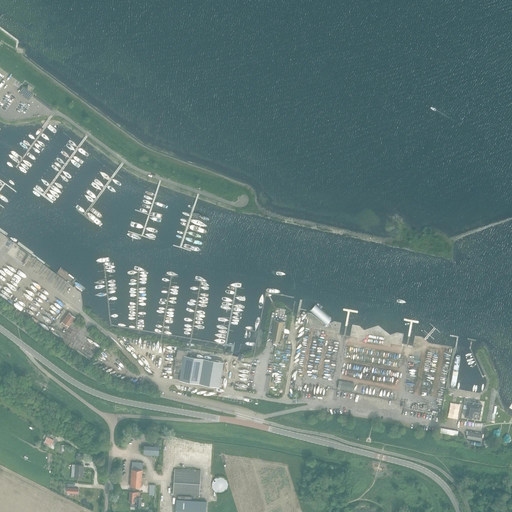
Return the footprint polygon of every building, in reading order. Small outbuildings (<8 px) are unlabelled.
[(22,86),(18,92),(28,100),(32,94),(30,92),(33,88),(28,84),(25,88),(22,86)] [(314,305),(309,311),(326,325),(331,319),(314,305)] [(67,328),(75,317),(68,312),(60,323),(67,328)] [(282,344),(286,322),(273,319),(272,323),(275,323),(272,336),(269,335),(269,339),(273,339),(272,342),(282,344)] [(175,367),(173,377),(179,378),(179,380),(195,382),(219,386),(223,362),(199,358),(186,355),(187,351),(177,349),(176,356),(175,356),(174,359),(176,359),(174,367),(175,367)] [(352,390),(354,384),(342,382),(341,388),(352,390)] [(479,419),(482,404),(467,402),(465,417),(479,419)] [(483,434),(482,434),(482,433),(468,431),(467,431),(466,434),(467,435),(466,438),(481,441),(482,437),(483,437),(483,434)] [(47,436),(44,442),(51,445),(54,440),(47,436)] [(159,446),(144,446),(143,455),(159,455),(159,446)] [(142,470),(143,463),(132,462),(132,469),(131,468),(130,486),(141,487),(143,469),(142,470)] [(83,477),(84,465),(76,464),(75,476),(83,477)] [(205,511),(206,502),(186,500),(187,495),(199,496),(201,471),(174,469),(173,494),(177,494),(175,511),(205,511)] [(219,493),(220,493),(221,493),(222,493),(223,493),(224,492),(225,491),(226,491),(226,490),(227,490),(227,489),(227,488),(228,488),(228,487),(228,486),(228,485),(228,484),(227,483),(227,482),(227,481),(226,481),(226,480),(225,479),(224,478),(223,478),(222,477),(221,477),(220,477),(219,477),(218,477),(217,477),(216,478),(215,479),(214,479),(214,480),(213,480),(213,481),(212,482),(212,483),(212,484),(212,485),(212,486),(212,487),(212,488),(212,489),(213,489),(213,490),(213,491),(214,491),(215,492),(216,493),(217,493),(218,493),(219,493)] [(130,491),(129,502),(131,502),(130,506),(139,507),(139,506),(141,506),(141,498),(139,498),(140,492),(134,491),(134,489),(130,489),(130,491)]
